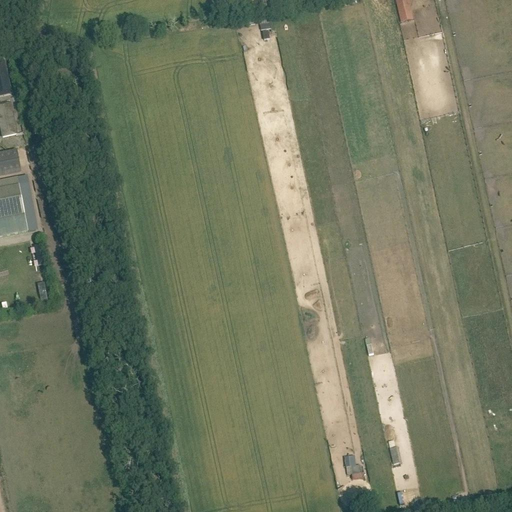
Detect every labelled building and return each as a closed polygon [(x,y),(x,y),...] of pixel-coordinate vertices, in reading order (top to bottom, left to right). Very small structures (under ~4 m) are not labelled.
[(407,0),(396,0),(402,23),(413,21),(407,0)] [(54,80),(78,76),(77,68),(53,72),(54,80)] [(17,135),(10,105),(0,106),(0,130),(2,139),(17,135)] [(0,177),(22,173),(18,152),(0,155),(0,177)] [(0,239),(27,234),(24,217),(17,180),(0,182),(0,239)] [(45,265),(41,247),(35,248),(39,266),(45,265)] [(486,418),(503,416),(502,408),(485,410),(486,418)] [(397,449),(391,450),(394,466),(400,465),(397,449)]
